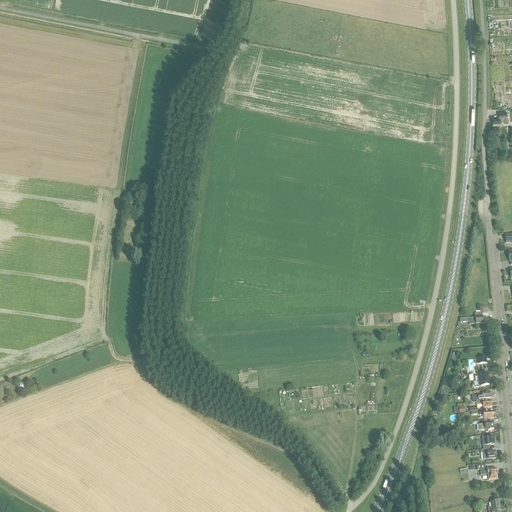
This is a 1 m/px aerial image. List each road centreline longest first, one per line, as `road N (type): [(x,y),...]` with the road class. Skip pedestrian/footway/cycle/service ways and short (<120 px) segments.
road 1 (track): [(349,504),(302,442),(198,394),(165,363),(158,341),(181,113),(219,48)]
road 2 (unclassified): [(353,503),(372,487),(398,433),(446,244),(456,132),(452,0)]
road 3 (primary): [(382,500),(431,365),(456,256),(473,103),(468,0)]
road 4 (track): [(165,363),(120,358),(112,347),(125,198)]
road 5 (residential): [(499,345),(486,196)]
road 6 (residential): [(511,474),(499,345)]
